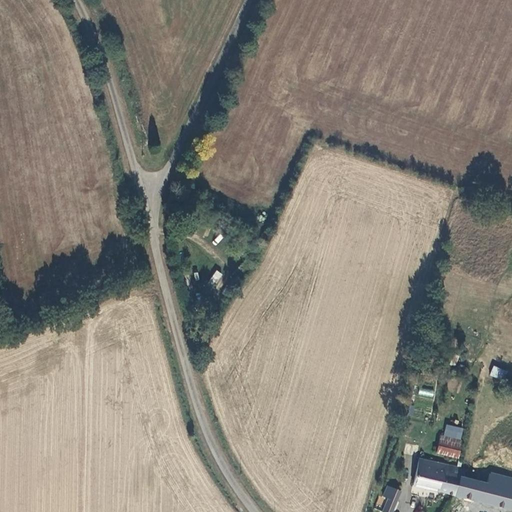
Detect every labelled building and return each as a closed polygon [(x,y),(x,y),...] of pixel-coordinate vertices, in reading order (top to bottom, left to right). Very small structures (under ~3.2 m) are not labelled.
[(242,272),(238,269),(230,278),(236,284),(245,273),(243,270),(242,272)] [(214,286),(223,274),(217,270),(208,282),(214,286)] [(493,366),(490,375),(502,380),(506,371),(493,366)] [(420,387),(418,394),(433,398),(435,391),(420,387)] [(462,442),(441,436),(437,454),(457,459),(462,442)] [(412,487),(453,497),(457,478),(445,475),(446,466),(418,460),(412,485),(412,487)] [(457,478),(453,497),(511,510),(511,504),(511,491),(479,483),(481,474),(460,469),(457,478)] [(399,494),(388,491),(385,498),(387,499),(396,502),(399,494)] [(396,502),(387,499),(382,511),(393,511),(397,503),(396,502)]
